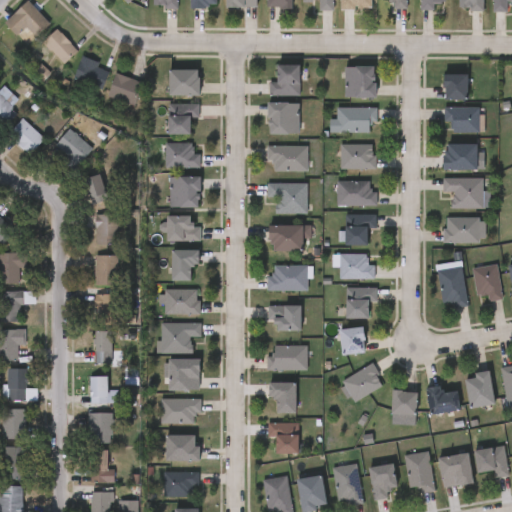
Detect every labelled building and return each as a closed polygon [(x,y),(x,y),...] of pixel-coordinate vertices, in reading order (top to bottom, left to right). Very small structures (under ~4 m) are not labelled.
[(155,8),(155,0),(179,0),(179,8),(155,8)] [(217,0),(217,8),(191,8),(191,0),(217,0)] [(258,0),(258,8),(227,8),(227,0),(258,0)] [(268,8),(268,0),(293,0),(293,8),(268,8)] [(335,0),(335,10),(320,10),(320,0),(335,0)] [(341,9),(341,0),(373,0),(373,9),(341,9)] [(395,8),(395,0),(408,0),(408,8),(395,8)] [(422,10),(422,0),(446,0),(446,4),(438,4),(438,10),(422,10)] [(460,10),(460,0),(485,0),(485,10),(460,10)] [(495,0),(511,0),(511,5),(510,5),(510,12),(495,12),(495,0)] [(26,26),(17,35),(5,23),(27,1),(50,24),(37,37),(26,26)] [(78,50),(64,64),(42,42),(56,28),(78,50)] [(72,79),(82,56),(111,69),(102,91),(72,79)] [(301,65),(301,95),(271,95),(271,82),(277,82),(277,65),(301,65)] [(376,67),(376,98),(347,98),(347,67),(376,67)] [(200,95),(170,95),(170,70),(201,70),(200,95)] [(143,83),(134,106),(108,96),(117,72),(143,83)] [(468,99),(444,99),(445,74),(468,74),(468,99)] [(0,95),(17,112),(1,129),(0,128),(0,95)] [(198,103),(198,118),(193,118),(193,134),(168,134),(168,103),(198,103)] [(268,134),(268,103),(300,103),(300,134),(268,134)] [(370,132),(331,132),(331,119),(338,119),(338,107),(378,107),(378,122),(370,121),(370,132)] [(452,124),(446,124),(446,107),(480,107),(480,132),(452,132),(452,124)] [(7,133),(23,118),(45,140),(30,155),(7,133)] [(78,165),(55,144),(70,128),(93,149),(78,165)] [(164,167),(164,142),(194,142),(194,152),(200,152),(200,167),(164,167)] [(377,144),(377,169),(342,169),(342,144),(377,144)] [(477,144),(477,170),(444,170),(444,144),(477,144)] [(268,160),(268,146),(308,146),(308,171),(274,171),(274,160),(268,160)] [(83,180),(101,173),(110,199),(91,205),(83,180)] [(202,177),(202,207),(170,207),(170,177),(202,177)] [(484,178),(484,208),(453,208),(453,193),(444,193),(444,178),(484,178)] [(370,181),(370,189),(378,189),(378,206),(337,206),(337,181),(370,181)] [(277,214),(277,197),(268,197),(268,183),(308,183),(308,214),(277,214)] [(96,245),(96,214),(119,214),(119,245),(96,245)] [(367,245),(345,245),(345,214),(377,214),(377,228),(367,228),(367,245)] [(192,224),(200,224),(200,241),(166,241),(166,216),(192,216),(192,224)] [(0,241),(0,217),(16,233),(4,245),(0,241)] [(444,243),(444,218),(479,218),(479,243),(444,243)] [(304,251),(269,251),(269,226),(311,226),(311,241),(304,241),(304,251)] [(199,251),(199,265),(191,265),(191,280),(171,280),(171,251),(199,251)] [(0,253),(26,253),(26,267),(19,267),(19,284),(0,284),(0,253)] [(375,265),(375,279),(340,279),(340,254),(368,254),(368,265),(375,265)] [(95,285),(95,255),(119,255),(119,285),(95,285)] [(308,265),(308,290),(268,290),(268,275),(274,275),(274,265),(308,265)] [(489,301),(488,295),(477,296),(474,268),(498,265),(503,299),(489,301)] [(454,308),(453,301),(443,303),(438,270),(463,266),(468,306),(454,308)] [(345,319),(345,288),(378,288),(378,301),(368,301),(368,319),(345,319)] [(196,289),(196,301),(200,301),(200,315),(164,315),(164,289),(196,289)] [(34,304),(21,304),(21,323),(0,323),(0,292),(34,292),(34,304)] [(122,323),(95,323),(95,294),(122,294),(122,323)] [(301,331),(270,331),(270,306),(301,306),(301,331)] [(192,352),(158,353),(158,323),(201,323),(201,337),(192,337),(192,352)] [(364,328),(366,352),(342,355),(339,330),(364,328)] [(95,362),(95,331),(114,331),(114,362),(95,362)] [(18,360),(0,360),(0,336),(25,336),(25,346),(18,346),(18,360)] [(308,345),(308,370),(268,370),(268,355),(274,355),(274,345),(308,345)] [(170,359),(200,359),(200,391),(170,391),(170,359)] [(386,384),(356,402),(343,380),(373,363),(386,384)] [(501,367),(510,366),(511,373),(511,372),(511,406),(507,407),(501,367)] [(26,368),(26,401),(7,401),(7,368),(26,368)] [(473,379),(473,372),(490,371),(492,406),(467,407),(466,379),(473,379)] [(109,376),(109,390),(119,390),(119,403),(89,403),(89,376),(109,376)] [(268,399),(268,382),(296,382),(296,413),(276,413),(276,399),(268,399)] [(428,413),(426,387),(441,386),(441,392),(458,391),(459,411),(428,413)] [(390,391),(416,391),(416,415),(390,415),(390,391)] [(161,399),(200,399),(200,413),(194,413),(194,423),(161,423),(161,399)] [(1,439),(1,409),(24,409),(24,439),(1,439)] [(111,413),(111,444),(90,444),(90,413),(111,413)] [(269,438),(269,423),(299,423),(299,454),(276,454),(276,438),(269,438)] [(167,461),(167,436),(194,436),(194,447),(201,447),(201,461),(167,461)] [(495,470),(476,473),(473,451),(504,446),(509,476),(496,478),(495,470)] [(23,447),(23,479),(4,479),(4,447),(23,447)] [(90,450),(112,450),(112,483),(90,483),(90,450)] [(423,490),(423,487),(409,489),(403,456),(427,452),(433,489),(423,490)] [(472,483),(442,487),(438,458),(468,454),(472,483)] [(333,468),(356,464),(362,504),(347,506),(346,499),(338,501),(333,468)] [(390,498),(374,500),(370,468),(395,464),(398,487),(389,488),(390,498)] [(162,496),(162,471),(199,471),(199,486),(191,486),(191,496),(162,496)] [(269,511),(261,481),(284,475),(294,511),(269,511)] [(303,511),(297,480),(322,475),(328,507),(303,511)] [(0,511),(0,485),(22,486),(22,511),(0,511)]
